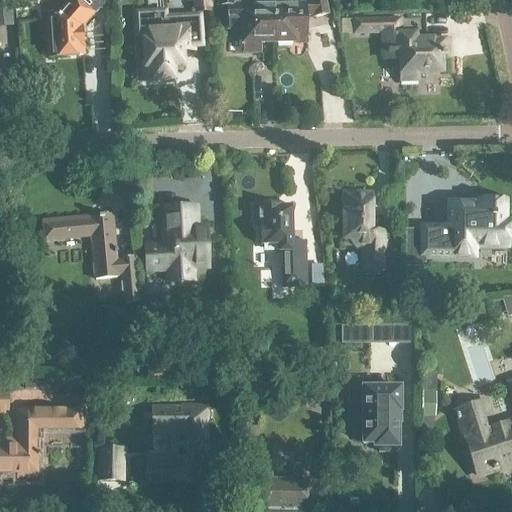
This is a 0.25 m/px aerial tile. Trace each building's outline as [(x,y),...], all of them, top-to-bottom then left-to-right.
[(10,0),(0,0),(0,27),(13,26),(10,0)] [(69,0),(54,18),(46,19),(48,38),(49,55),(50,58),(82,56),(80,27),(92,13),(94,15),(99,10),(107,9),(106,0),(69,0)] [(212,9),(211,0),(186,0),(187,3),(192,2),(193,10),(194,10),(194,14),(211,13),(211,9),(212,9)] [(217,0),(217,7),(226,6),(227,31),(241,30),(241,53),(260,53),(260,45),(273,45),(273,6),(272,0),(217,0)] [(273,6),(273,45),(305,44),(305,16),(313,16),(313,19),(329,15),(325,0),(309,0),(304,1),(305,6),(273,6)] [(145,81),(170,80),(169,66),(181,65),(180,52),(192,51),(191,34),(195,33),(193,18),(178,19),(179,23),(167,24),(167,30),(164,30),(164,18),(142,20),(142,32),(145,81)] [(401,19),(352,20),(352,34),(352,36),(382,35),(382,62),(399,62),(400,82),(417,82),(416,75),(440,75),(440,58),(442,58),(442,44),(417,44),(417,33),(401,33),(401,19)] [(371,195),(343,195),(343,248),(361,248),(363,248),(363,271),(383,272),(384,232),(370,232),(371,195)] [(476,249),(505,249),(506,240),(507,240),(508,222),(506,222),(506,202),(447,201),(447,226),(419,225),(419,231),(407,231),(406,263),(424,263),(424,258),(476,259),(476,249)] [(253,206),(253,225),(259,225),(259,245),(278,245),(278,252),(281,252),(281,273),(282,290),(306,288),(306,273),(306,261),(305,242),(291,242),(291,206),(277,206),(273,202),(265,203),(262,206),(253,206)] [(195,283),(194,269),(206,269),(203,217),(186,218),(186,209),(160,210),(161,244),(143,245),(145,274),(164,272),(165,285),(195,283)] [(91,238),(96,280),(118,278),(112,216),(43,223),(44,242),(91,238)] [(119,260),(116,261),(116,264),(117,273),(118,277),(120,276),(121,283),(119,283),(121,293),(122,293),(123,305),(140,303),(135,257),(119,259),(119,260)] [(323,277),(311,277),(311,288),(324,288),(323,277)] [(416,321),(416,300),(398,300),(398,322),(416,321)] [(342,327),(342,345),(371,344),(371,327),(342,327)] [(166,332),(148,333),(152,370),(170,369),(166,332)] [(326,350),(312,350),(312,377),(326,377),(326,350)] [(25,390),(52,390),(52,380),(25,380),(25,390)] [(511,381),(508,382),(511,393),(511,423),(491,430),(481,403),(455,412),(477,477),(511,464),(511,381)] [(401,413),(401,387),(361,387),(361,391),(348,391),(348,428),(361,428),(361,446),(373,446),(373,449),(379,449),(379,454),(394,454),(394,449),(399,449),(398,413),(401,413)] [(326,407),(326,388),(314,388),(315,407),(326,407)] [(258,425),(256,389),(239,389),(241,425),(258,425)] [(422,397),(421,417),(428,417),(435,417),(435,411),(436,393),(422,392),(422,397)] [(171,434),(171,458),(146,458),(145,480),(175,481),(175,483),(205,484),(207,407),(182,407),(182,410),(152,410),(151,433),(171,434)] [(38,481),(38,475),(39,475),(42,472),(42,464),(39,461),(38,461),(38,431),(86,430),(86,409),(26,410),(26,414),(16,414),(17,442),(6,442),(6,450),(0,450),(0,474),(17,474),(17,481),(38,481)] [(123,450),(99,449),(98,482),(123,482),(123,450)] [(253,476),(259,482),(258,511),(304,511),(304,509),(306,509),(307,465),(294,465),(294,466),(294,479),(276,479),(272,479),(272,471),(266,464),(260,464),(253,471),(253,476)]
